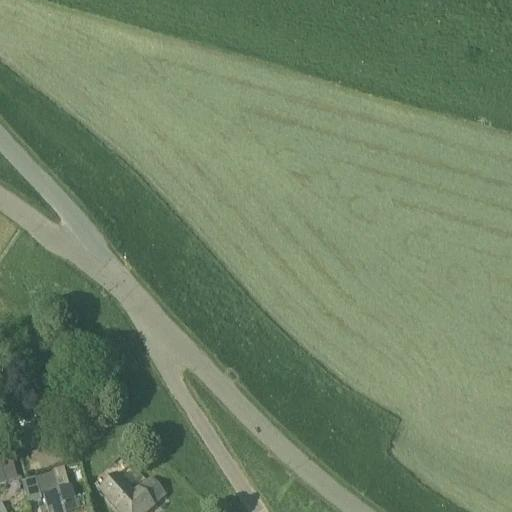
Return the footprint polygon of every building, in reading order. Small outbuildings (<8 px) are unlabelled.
[(69,439),(31,454),(39,473),(77,459),(69,439)] [(0,483),(5,483),(5,485),(19,481),(13,459),(0,462),(0,483)] [(63,472),(54,475),(59,492),(69,489),(63,472)] [(65,511),(59,492),(54,475),(53,474),(35,480),(35,481),(22,485),(28,506),(42,502),(40,498),(43,497),(46,511),(65,511)] [(117,478),(100,493),(116,511),(150,511),(155,508),(166,498),(152,482),(140,492),(139,491),(134,495),(118,477),(117,478)]
